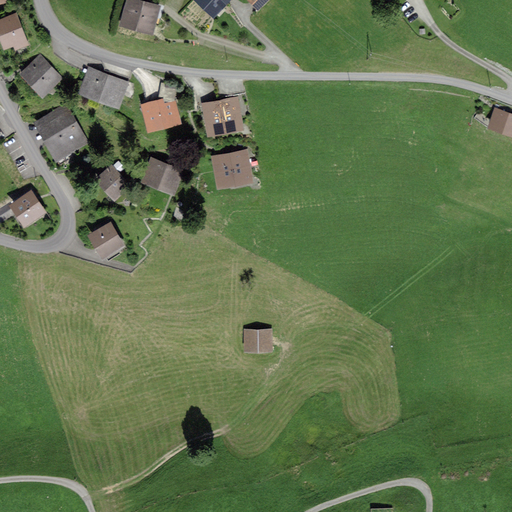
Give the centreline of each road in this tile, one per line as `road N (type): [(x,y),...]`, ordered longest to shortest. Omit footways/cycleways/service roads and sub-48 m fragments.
road 1 (residential): [(130,62),(425,78),(511,99)]
road 2 (unclassified): [(0,239),(26,247),(58,243),(69,218),(0,91)]
